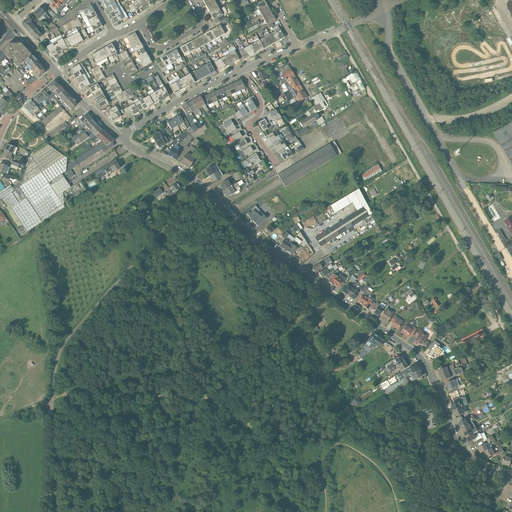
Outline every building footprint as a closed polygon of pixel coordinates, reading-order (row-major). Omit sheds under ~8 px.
[(60,12),(66,7),(59,0),(53,0),(52,1),(58,8),(57,9),(60,12)] [(106,9),(115,4),(113,0),(110,0),(104,4),(106,9)] [(132,0),(134,3),(137,8),(142,6),(138,0),(132,0)] [(208,10),(217,5),(214,0),(213,0),(205,5),(208,10)] [(258,10),(267,5),(264,0),(263,0),(255,4),(258,10)] [(109,14),(118,9),(115,4),(106,9),(109,14)] [(211,15),(220,10),(217,5),(208,10),(211,15)] [(261,15),(270,10),(267,5),(258,10),(261,15)] [(85,16),(94,12),(92,7),(83,11),(85,16)] [(46,14),(45,13),(40,8),(39,8),(33,13),(34,13),(33,14),(38,19),(39,19),(38,20),(39,21),(44,16),(48,21),(50,19),(46,14)] [(112,19),(121,14),(118,9),(109,14),(112,19)] [(219,22),(226,19),(224,15),(225,14),(222,9),(220,10),(211,15),(214,20),(217,18),(219,22)] [(264,20),(273,15),(270,10),(261,15),(264,20)] [(88,22),(97,17),(94,12),(85,16),(88,22)] [(32,23),(33,24),(38,19),(33,14),(33,13),(22,23),(21,26),(25,30),(32,23)] [(121,14),(112,19),(115,24),(123,19),(121,14)] [(264,20),(267,25),(275,20),(273,15),(264,20)] [(91,26),(100,22),(97,17),(88,22),(91,26)] [(25,30),(29,34),(42,23),(40,21),(34,26),(33,24),(32,23),(25,30)] [(68,32),(73,29),(69,22),(64,25),(68,32)] [(100,22),(91,26),(94,32),(95,31),(99,29),(103,27),(100,22)] [(42,36),(42,35),(38,30),(44,25),(42,23),(29,34),(34,39),(35,38),(37,40),(42,36)] [(48,31),(50,33),(56,27),(54,25),(51,28),(48,31)] [(220,37),(225,34),(220,25),(215,28),(220,37)] [(215,40),(220,37),(215,28),(210,31),(215,40)] [(274,32),(279,41),(285,38),(280,29),(274,32)] [(210,42),(215,40),(210,31),(205,34),(210,42)] [(73,35),(78,44),(83,41),(82,39),(78,32),(73,35)] [(274,43),(279,41),(274,32),(269,35),(274,43)] [(129,43),(138,38),(135,33),(126,38),(129,43)] [(205,45),(210,42),(205,34),(200,37),(205,45)] [(73,47),(78,44),(73,35),(68,38),(73,47)] [(269,46),(274,43),(269,35),(264,37),(269,46)] [(200,48),(205,45),(200,37),(195,39),(200,48)] [(264,49),(269,46),(264,37),(259,40),(264,49)] [(67,48),(68,49),(73,47),(68,38),(63,40),(67,48)] [(132,48),(141,43),(138,38),(129,43),(132,48)] [(57,41),(62,50),(67,48),(63,40),(62,39),(57,41)] [(195,51),(200,48),(195,39),(190,42),(195,51)] [(259,52),(264,49),(259,40),(254,43),(259,52)] [(57,53),(62,50),(57,41),(52,44),(57,53)] [(190,54),(195,51),(190,42),(185,45),(190,54)] [(135,53),(144,48),(141,43),(132,48),(135,53)] [(254,55),(259,52),(254,43),(249,46),(254,55)] [(18,68),(31,55),(21,44),(8,44),(7,46),(1,51),(10,60),(15,56),(18,60),(14,64),(18,68)] [(52,56),(57,53),(52,44),(47,47),(52,56)] [(118,56),(118,55),(112,44),(107,47),(112,55),(111,55),(113,58),(118,56)] [(185,57),(190,54),(185,45),(180,48),(185,57)] [(249,57),(254,55),(249,46),(244,49),(249,57)] [(112,55),(107,47),(102,50),(107,58),(111,55),(112,55)] [(138,58),(146,53),(144,48),(135,53),(138,58)] [(244,60),(249,57),(244,49),(239,52),(244,60)] [(101,61),(107,58),(102,50),(96,52),(101,61)] [(176,61),(181,58),(176,50),(171,53),(176,61)] [(1,51),(0,51),(0,58),(6,64),(8,62),(9,63),(11,61),(10,60),(1,51)] [(229,54),(234,63),(239,60),(234,51),(229,54)] [(92,55),(96,64),(101,61),(96,52),(92,55)] [(141,63),(149,58),(146,53),(138,58),(141,63)] [(171,64),(176,61),(171,53),(166,55),(171,64)] [(229,66),(234,63),(229,54),(224,57),(229,66)] [(28,65),(31,69),(38,62),(31,55),(18,68),(16,70),(20,74),(24,71),(23,70),(22,69),(25,67),(28,65)] [(166,67),(171,64),(166,55),(161,58),(163,61),(164,64),(166,67)] [(224,69),(229,66),(224,57),(219,60),(224,69)] [(11,69),(6,64),(0,58),(0,69),(5,75),(11,69)] [(149,58),(141,63),(143,68),(152,63),(149,58)] [(219,71),(224,69),(219,60),(214,63),(219,71)] [(31,74),(37,80),(45,73),(45,70),(38,62),(31,69),(30,69),(33,72),(31,74)] [(205,66),(210,75),(215,72),(210,63),(205,66)] [(73,75),(82,70),(79,65),(70,70),(73,75)] [(287,82),(295,78),(287,65),(280,70),(287,82)] [(205,78),(210,75),(205,66),(200,69),(205,78)] [(200,80),(205,78),(200,69),(195,71),(200,80)] [(76,80),(85,75),(82,70),(73,75),(76,80)] [(195,83),(200,80),(195,71),(190,74),(195,83)] [(265,81),(268,80),(265,72),(263,73),(262,72),(258,74),(259,76),(256,77),(261,88),(267,85),(265,81)] [(358,76),(355,72),(341,81),(342,83),(355,75),(356,77),(358,76)] [(190,86),(195,83),(190,74),(185,77),(190,86)] [(79,85),(87,80),(85,75),(76,80),(79,85)] [(284,84),(286,83),(285,81),(282,82),(278,76),(275,78),(280,86),(284,84)] [(185,89),(190,86),(185,77),(180,80),(185,89)] [(311,80),(314,85),(320,81),(318,77),(311,80)] [(292,90),(300,86),(295,78),(287,82),(286,83),(284,84),(286,88),(290,86),(291,89),(289,90),(289,91),(292,90)] [(87,80),(79,85),(81,90),(90,85),(87,80)] [(180,92),(185,89),(180,80),(175,83),(180,92)] [(44,100),(44,101),(61,86),(56,81),(54,81),(31,101),(36,107),(39,105),(44,100)] [(240,91),(245,89),(241,81),(237,83),(240,91)] [(175,94),(180,92),(175,83),(170,86),(175,94)] [(236,93),(240,91),(237,83),(232,85),(236,93)] [(89,89),(92,94),(100,89),(98,84),(97,84),(89,89)] [(231,95),(236,93),(232,85),(227,87),(231,95)] [(58,97),(59,97),(66,92),(61,86),(44,101),(46,103),(52,98),(55,100),(57,98),(58,97)] [(289,101),(289,102),(293,99),(296,97),(297,98),(300,95),(299,92),(302,90),(300,86),(292,90),(289,91),(292,96),(294,94),(295,95),(291,97),(289,93),(285,95),(289,101)] [(159,90),(164,99),(169,96),(164,87),(159,90)] [(227,97),(231,95),(227,87),(223,89),(227,97)] [(123,93),(123,92),(121,88),(113,93),(116,97),(123,93)] [(94,99),(103,94),(100,89),(92,94),(94,99)] [(222,99),(227,97),(223,89),(218,91),(222,99)] [(159,102),(164,99),(159,90),(154,93),(159,102)] [(298,100),(299,102),(307,97),(302,90),(299,92),(300,95),(297,98),(296,97),(293,99),(295,102),(298,100)] [(4,94),(10,100),(14,97),(8,91),(4,94)] [(120,104),(129,99),(125,91),(123,92),(123,93),(126,98),(118,102),(120,104)] [(217,102),(222,99),(218,91),(214,93),(217,102)] [(62,105),(64,104),(64,103),(71,97),(66,92),(59,97),(60,99),(59,100),(57,98),(55,100),(54,101),(60,107),(62,105)] [(116,97),(118,102),(126,98),(123,93),(116,97)] [(154,105),(159,102),(154,93),(149,96),(154,105)] [(213,104),(217,102),(214,93),(209,95),(213,104)] [(97,104),(106,99),(103,94),(94,99),(97,104)] [(323,110),(326,108),(318,94),(312,98),(316,105),(313,108),(316,112),(322,108),(323,110)] [(0,98),(3,99),(0,103),(0,105),(5,109),(9,104),(5,101),(7,98),(2,95),(0,98)] [(208,106),(213,104),(209,95),(204,97),(208,106)] [(149,108),(154,105),(149,96),(144,99),(149,108)] [(71,97),(64,103),(66,105),(68,107),(74,101),(71,97)] [(208,110),(203,101),(200,97),(195,100),(200,108),(202,107),(205,112),(208,110)] [(100,109),(109,104),(106,99),(97,104),(100,109)] [(144,110),(149,108),(144,99),(139,102),(144,110)] [(198,109),(200,108),(195,100),(191,102),(195,110),(198,114),(200,117),(202,116),(198,109)] [(256,108),(251,100),(247,102),(249,105),(244,108),(248,114),(256,108)] [(39,110),(36,107),(31,101),(24,107),(30,115),(33,113),(34,114),(39,110)] [(68,107),(71,111),(78,104),(74,101),(68,107)] [(139,113),(144,110),(139,102),(134,104),(139,113)] [(193,112),(196,116),(198,114),(195,110),(191,102),(186,105),(191,113),(193,112)] [(133,116),(139,113),(134,104),(129,107),(133,116)] [(190,120),(194,117),(191,113),(186,105),(182,108),(187,115),(184,117),(184,118),(186,121),(190,127),(193,125),(190,120)] [(242,105),(238,108),(240,110),(236,113),(239,119),(248,114),(244,108),(242,105)] [(110,116),(118,112),(116,106),(107,111),(110,116)] [(128,119),(133,116),(129,107),(124,110),(128,119)] [(269,121),(270,121),(274,118),(276,121),(281,118),(275,110),(266,116),(267,118),(269,121)] [(112,122),(121,117),(118,112),(110,116),(112,122)] [(222,125),(225,130),(234,125),(231,120),(234,118),(236,121),(239,119),(236,113),(233,115),(232,115),(223,121),(225,124),(222,125)] [(314,128),(318,126),(316,121),(320,118),(316,113),(308,118),(311,123),(314,128)] [(79,125),(76,128),(78,131),(80,129),(85,125),(92,119),(87,114),(77,122),(79,125)] [(184,118),(182,120),(179,116),(173,120),(177,126),(186,121),(184,118)] [(258,123),(263,131),(268,129),(266,126),(271,123),(270,121),(269,121),(267,118),(258,123)] [(300,123),(303,128),(311,123),(308,118),(300,123)] [(92,119),(85,125),(86,127),(87,128),(83,132),(82,130),(80,131),(81,132),(76,136),(75,134),(71,137),(72,139),(68,142),(70,145),(75,141),(89,131),(97,125),(92,119)] [(172,130),(177,126),(173,120),(167,123),(169,126),(167,128),(169,132),(171,134),(172,134),(172,130)] [(511,122),(494,132),(511,164),(511,122)] [(190,128),(193,132),(194,133),(198,129),(194,124),(193,125),(190,127),(190,128)] [(97,125),(89,131),(95,136),(103,131),(97,125)] [(231,134),(232,136),(233,136),(239,132),(242,130),(240,127),(236,130),(234,125),(225,130),(228,135),(231,134)] [(296,137),(308,131),(309,130),(307,127),(300,131),(298,131),(297,130),(294,132),(296,137)] [(114,141),(103,131),(95,136),(89,140),(87,141),(89,145),(92,143),(97,138),(103,144),(102,145),(100,146),(102,150),(106,147),(108,146),(112,143),(114,141)] [(155,142),(162,138),(159,132),(152,136),(155,142)] [(176,146),(190,135),(185,132),(163,151),(162,154),(175,160),(178,156),(180,151),(173,148),(175,146),(176,146)] [(231,137),(234,142),(237,141),(238,143),(245,139),(248,138),(246,135),(242,137),(239,132),(233,136),(232,136),(230,138),(231,137)] [(272,133),(267,136),(272,145),(273,144),(279,141),(280,140),(278,136),(275,137),(272,133)] [(162,138),(155,142),(159,149),(166,145),(162,138)] [(196,139),(183,159),(181,163),(189,168),(195,158),(190,155),(191,155),(199,141),(196,139)] [(236,145),(239,149),(242,148),(244,150),(244,151),(250,147),(253,145),(252,142),(248,144),(245,139),(238,143),(235,145),(236,145)] [(279,152),(285,149),(287,148),(284,144),(281,145),(279,141),(273,144),(278,153),(279,152)] [(341,154),(334,141),(278,175),(285,187),(341,154)] [(5,151),(12,154),(15,147),(7,144),(5,151)] [(0,199),(0,200),(3,204),(5,208),(18,228),(22,225),(27,232),(64,207),(63,192),(71,187),(62,174),(66,171),(67,158),(48,145),(30,157),(21,181),(22,182),(17,185),(12,188),(14,190),(0,199)] [(249,158),(256,154),(259,152),(257,149),(253,151),(250,147),(244,151),(244,150),(241,152),(242,152),(245,157),(248,155),(249,158)] [(279,152),(284,161),(293,156),(290,152),(287,153),(285,149),(279,152)] [(2,158),(10,161),(12,154),(5,151),(2,158)] [(248,159),(251,164),(253,162),(255,165),(252,166),(265,159),(263,156),(259,158),(256,154),(249,158),(247,159),(248,159)] [(113,173),(116,171),(121,168),(115,160),(111,163),(95,173),(97,176),(100,174),(102,177),(107,174),(108,176),(113,173)] [(364,182),(382,171),(378,163),(360,174),(364,182)] [(208,173),(210,176),(217,172),(213,166),(205,171),(207,174),(208,173)] [(235,193),(235,194),(240,191),(240,190),(246,186),(247,188),(250,186),(249,185),(255,181),(251,175),(255,173),(253,170),(243,176),(245,178),(234,185),(224,191),(222,192),(226,198),(235,193)] [(213,182),(220,178),(223,176),(220,171),(217,173),(217,172),(210,176),(213,182)] [(220,185),(224,191),(234,185),(231,178),(220,185)] [(161,203),(164,201),(180,189),(176,183),(167,191),(169,193),(162,199),(159,201),(161,203)] [(156,198),(163,193),(160,189),(153,194),(156,198)] [(315,238),(321,247),(325,244),(348,230),(350,233),(354,230),(352,227),(372,214),(358,189),(330,206),(332,209),(335,214),(352,203),(355,208),(357,211),(315,238)] [(259,227),(267,219),(255,207),(246,216),(259,227)] [(274,230),(269,225),(262,232),(268,237),(274,230)] [(284,248),(286,250),(287,250),(300,232),(296,226),(286,232),(285,233),(282,237),(285,240),(280,246),(283,249),(284,248)] [(507,248),(511,244),(511,239),(511,238),(506,241),(500,230),(496,232),(505,249),(507,248)] [(300,232),(287,250),(286,250),(292,255),(296,250),(298,252),(300,250),(308,245),(306,241),(300,232)] [(315,274),(320,271),(332,263),(329,258),(323,261),(324,264),(321,266),(319,264),(312,268),(315,274)] [(421,260),(417,267),(422,269),(423,267),(425,263),(421,260)] [(319,274),(322,279),(327,275),(335,271),(333,268),(328,271),(326,269),(319,274)] [(328,282),(333,286),(334,285),(341,275),(337,273),(338,271),(336,270),(335,271),(327,275),(330,278),(328,282)] [(367,272),(364,274),(359,277),(360,280),(365,276),(369,274),(367,272)] [(341,275),(334,285),(337,287),(336,287),(339,289),(346,279),(341,275)] [(351,288),(347,285),(345,288),(344,288),(343,290),(343,291),(342,292),(346,295),(347,294),(348,295),(357,283),(355,281),(354,283),(353,283),(351,286),(352,286),(351,288)] [(359,284),(357,283),(348,295),(350,296),(349,297),(353,299),(354,298),(355,299),(357,296),(356,296),(358,292),(354,289),(355,288),(356,289),(358,286),(359,284)] [(360,303),(363,305),(367,299),(368,298),(369,296),(370,295),(365,292),(369,287),(366,285),(365,287),(361,292),(363,293),(357,302),(359,303),(360,303)] [(466,297),(458,304),(464,311),(472,303),(466,297)] [(373,302),(370,299),(368,298),(367,299),(363,305),(362,306),(368,310),(370,306),(373,302)] [(435,298),(430,301),(436,308),(440,305),(435,298)] [(378,317),(381,313),(386,305),(382,303),(379,305),(376,302),(374,304),(371,309),(375,311),(373,314),(378,317)] [(391,311),(387,308),(380,318),(387,323),(393,314),(390,312),(391,311)] [(397,330),(400,326),(402,323),(397,319),(398,318),(395,315),(394,317),(391,321),(393,323),(391,326),(397,330)] [(409,323),(408,322),(404,329),(401,333),(407,337),(410,333),(412,335),(416,329),(413,327),(414,326),(409,323)] [(421,346),(424,341),(427,337),(421,333),(422,331),(419,329),(417,332),(414,336),(417,338),(414,342),(417,344),(418,343),(421,346)] [(484,337),(480,330),(461,340),(463,345),(464,347),(484,337)] [(358,355),(360,358),(369,352),(372,347),(379,338),(373,334),(368,341),(371,343),(369,347),(365,345),(362,349),(354,354),(356,357),(358,355)] [(377,348),(381,345),(386,343),(379,338),(372,347),(369,352),(360,358),(369,352),(373,347),(374,349),(375,347),(377,348)] [(441,348),(438,345),(436,348),(432,346),(429,350),(433,352),(431,354),(437,358),(442,352),(439,350),(441,348)] [(458,353),(462,351),(463,354),(467,352),(464,347),(463,345),(459,347),(456,349),(458,353)] [(386,372),(404,361),(401,356),(394,360),(395,363),(387,368),(388,369),(385,371),(386,372)] [(484,359),(475,364),(478,368),(486,364),(484,359)] [(398,369),(400,371),(408,367),(404,361),(386,372),(386,374),(389,372),(390,374),(398,369)] [(407,370),(403,372),(406,377),(408,377),(409,373),(410,375),(419,370),(418,367),(416,364),(412,367),(407,369),(407,370)] [(442,381),(447,379),(463,373),(461,368),(459,368),(453,370),(451,366),(443,369),(438,371),(442,381)] [(406,377),(402,380),(404,384),(407,383),(407,384),(414,381),(418,378),(422,376),(421,373),(419,370),(410,375),(411,377),(409,378),(408,377),(406,377)] [(449,390),(457,387),(454,380),(446,383),(449,390)] [(401,384),(400,381),(398,382),(393,385),(384,390),(387,394),(398,388),(397,386),(401,384)] [(454,411),(462,407),(460,401),(461,401),(460,397),(458,398),(453,400),(454,403),(451,405),(454,411)] [(358,398),(351,402),(354,407),(361,403),(358,398)] [(456,417),(464,414),(462,407),(454,411),(456,417)] [(469,425),(469,424),(467,419),(458,423),(461,429),(469,425)] [(461,429),(463,434),(475,427),(473,423),(469,424),(469,425),(461,429)] [(475,427),(463,434),(465,439),(478,432),(481,431),(479,427),(476,429),(475,427)] [(468,443),(470,442),(473,447),(484,441),(482,438),(477,440),(476,439),(475,437),(479,435),(478,432),(465,439),(468,443)] [(484,452),(489,449),(486,443),(478,448),(481,454),(484,452)] [(487,459),(495,454),(492,448),(489,449),(484,452),(487,459)] [(504,456),(503,459),(502,459),(500,462),(502,463),(502,464),(509,467),(511,459),(504,456)] [(486,510),(494,502),(492,499),(484,508),(486,510)]
